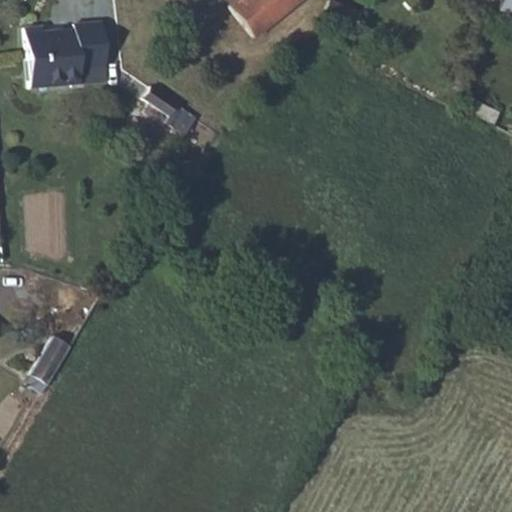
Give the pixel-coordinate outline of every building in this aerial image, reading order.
[(214,0),(223,9),(233,0),(214,0)] [(323,0),(314,18),(321,21),(346,32),(354,13),(325,0),(323,0)] [(511,0),(503,0),(501,7),(510,10),(511,3),(511,0)] [(35,53),(36,83),(72,83),(72,68),(96,66),(95,19),(65,22),(66,31),(58,31),(58,37),(49,37),(48,27),(33,28),(33,23),(16,24),(18,53),(35,53)] [(20,83),(36,83),(35,53),(18,53),(20,83)] [(171,117),(179,105),(153,87),(143,100),(171,117)] [(491,117),(465,103),(461,115),(487,128),(491,117)] [(43,338),(61,347),(74,325),(85,308),(68,298),(43,338)] [(37,348),(55,356),(61,347),(43,338),(37,348)]
